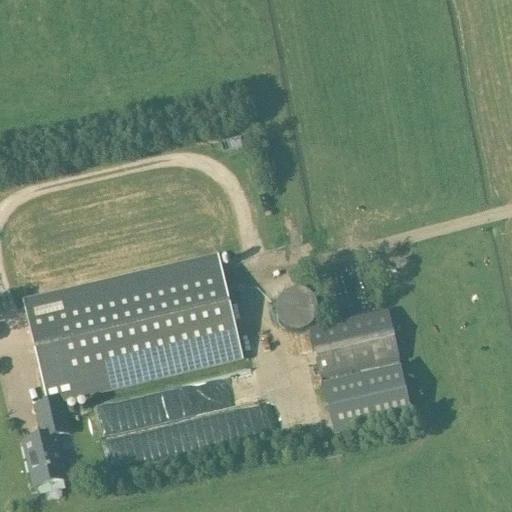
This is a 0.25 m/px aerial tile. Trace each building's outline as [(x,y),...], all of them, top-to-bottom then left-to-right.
[(33,344),(46,403),(47,407),(62,404),(243,361),(227,298),(218,257),(24,303),(33,344)] [(400,364),(388,312),(308,331),(320,382),(400,364)] [(255,370),(199,384),(207,417),(263,404),(255,370)] [(401,370),(323,388),(335,441),(413,423),(401,370)] [(70,435),(62,404),(47,407),(46,403),(34,407),(42,441),(23,445),(33,492),(68,483),(57,437),(70,435)]
